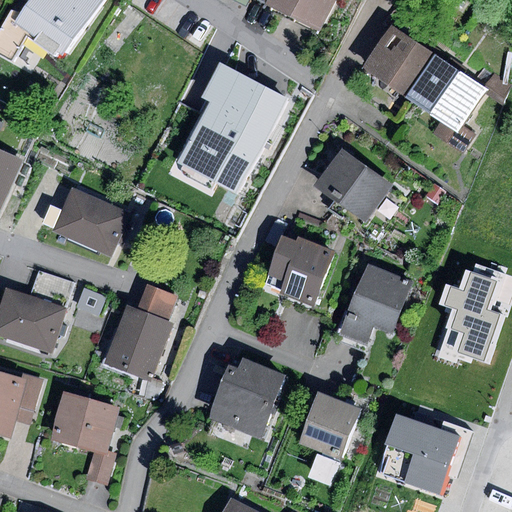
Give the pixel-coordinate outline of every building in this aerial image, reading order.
[(11,10),(0,30),(0,55),(13,62),(28,38),(58,60),(103,0),(30,0),(21,13),(11,10)] [(272,0),(271,3),(296,15),(304,0),(272,0)] [(335,0),(304,0),(296,15),(321,28),(335,0)] [(438,55),(393,25),(364,69),(408,98),(438,55)] [(489,89),(438,55),(408,98),(441,120),(432,134),(463,155),(476,135),(463,127),(489,89)] [(288,98),(220,62),(201,98),(209,102),(176,163),(235,195),(288,98)] [(496,75),(489,96),(503,106),(511,85),(496,75)] [(0,215),(25,158),(0,147),(0,215)] [(393,185),(342,149),(314,187),(365,223),(393,185)] [(433,184),(426,197),(439,205),(446,192),(433,184)] [(130,214),(73,189),(54,232),(111,257),(121,235),(130,214)] [(297,241),(282,236),(267,276),(284,283),(279,295),(314,309),(336,251),(298,237),(297,241)] [(413,282),(368,265),(348,317),(375,328),(392,334),(413,282)] [(506,316),(486,309),(496,281),(465,271),(459,289),(445,284),(438,306),(451,310),(445,328),(447,329),(438,358),(456,364),(458,359),(471,364),(473,359),(490,365),(506,316)] [(40,272),(31,298),(66,309),(74,283),(40,272)] [(147,285),(138,309),(169,321),(179,297),(147,285)] [(108,297),(83,289),(76,308),(101,316),(108,297)] [(31,298),(5,290),(0,306),(0,338),(52,354),(66,309),(31,298)] [(138,309),(128,306),(105,365),(151,382),(173,323),(169,321),(138,309)] [(375,328),(348,317),(340,336),(368,347),(375,328)] [(239,369),(230,366),(209,417),(262,438),(286,377),(243,359),(239,369)] [(26,380),(0,372),(0,435),(11,438),(15,421),(26,380)] [(28,375),(26,380),(15,421),(32,425),(44,379),(28,375)] [(342,384),(335,402),(359,412),(367,414),(374,396),(342,384)] [(120,408),(65,392),(52,440),(95,452),(107,455),(120,408)] [(335,402),(319,396),(301,443),(325,452),(323,456),(317,454),(308,477),(331,486),(359,412),(335,402)] [(461,436),(397,415),(378,476),(442,496),(461,436)] [(181,443),(170,447),(173,456),(184,452),(181,443)] [(107,455),(95,452),(87,480),(109,486),(116,458),(107,455)] [(260,511),(234,498),(226,511),(260,511)]
